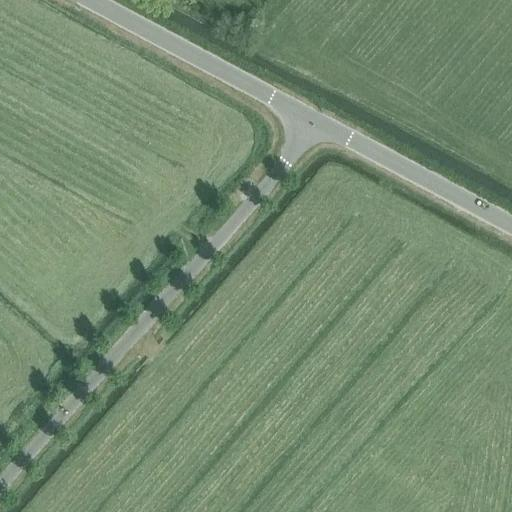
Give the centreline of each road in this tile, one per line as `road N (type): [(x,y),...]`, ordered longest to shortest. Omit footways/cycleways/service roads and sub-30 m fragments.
road 1 (unclassified): [(0,486),(316,124)]
road 2 (unclassified): [(316,124),(89,0)]
road 3 (unclassified): [(511,228),(316,124)]
